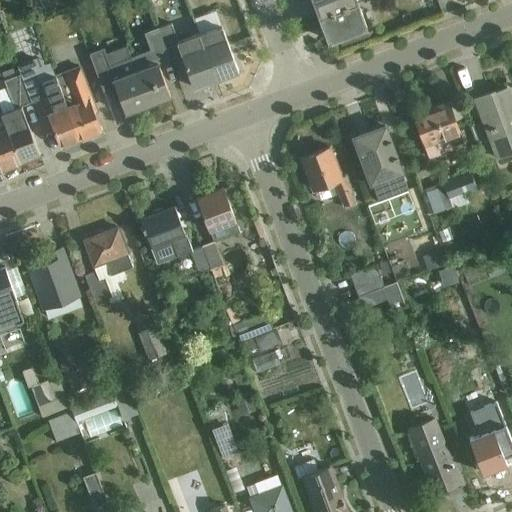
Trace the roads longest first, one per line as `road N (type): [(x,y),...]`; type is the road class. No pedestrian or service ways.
road 1 (residential): [(393,511),(247,113)]
road 2 (residential): [(0,208),(247,113)]
road 3 (residential): [(299,94),(511,15)]
